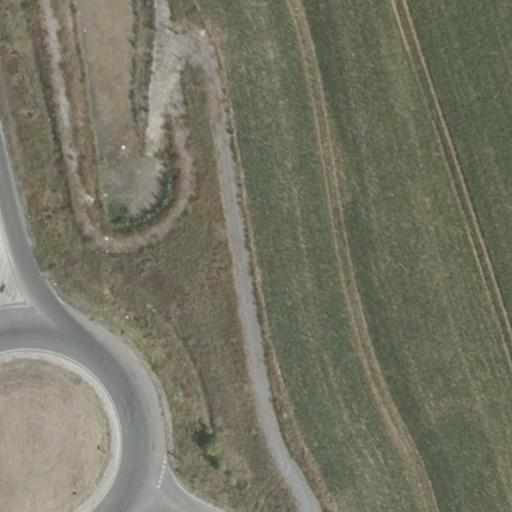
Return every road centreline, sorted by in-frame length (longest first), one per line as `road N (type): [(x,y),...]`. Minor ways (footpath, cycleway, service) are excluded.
road 1 (primary): [(511,454),(144,424)]
road 2 (primary): [(74,331),(41,300),(16,251),(0,187)]
road 3 (primary): [(144,424),(132,385),(108,353),(74,331)]
